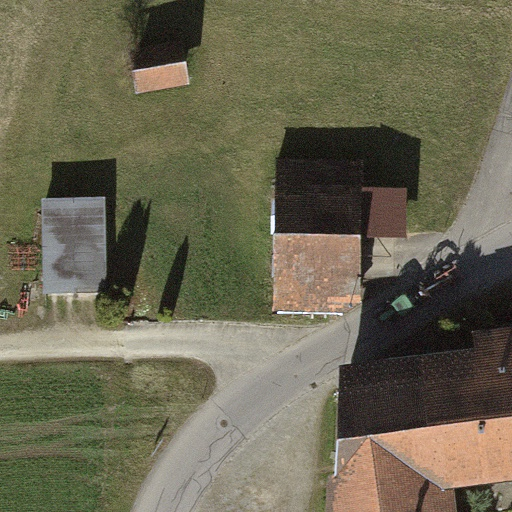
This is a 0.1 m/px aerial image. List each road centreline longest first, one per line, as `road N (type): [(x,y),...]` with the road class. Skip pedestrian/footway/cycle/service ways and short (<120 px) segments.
road 1 (tertiary): [(473,277),(285,385),(198,458),(168,511)]
road 2 (track): [(0,356),(214,350),(285,385)]
